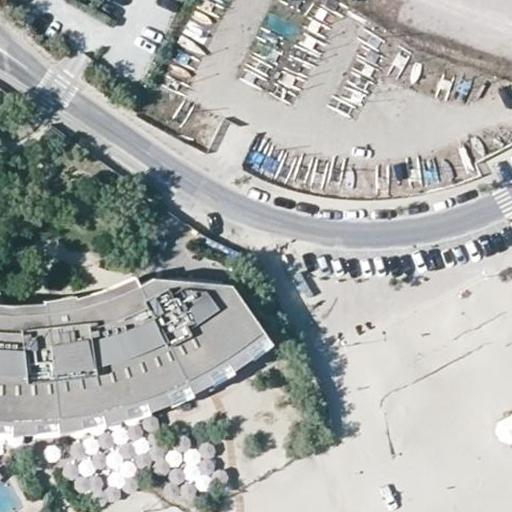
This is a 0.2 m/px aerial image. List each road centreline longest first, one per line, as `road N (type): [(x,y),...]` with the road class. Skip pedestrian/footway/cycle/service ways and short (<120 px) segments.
road 1 (residential): [(511,200),(442,226),(388,234),(281,223),(197,186),(19,60)]
road 2 (track): [(260,217),(257,234),(377,472)]
